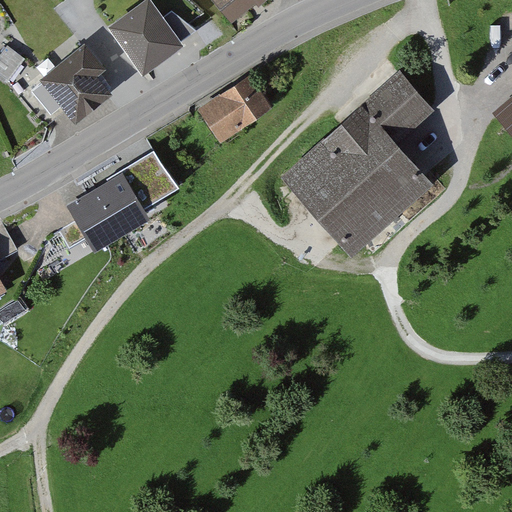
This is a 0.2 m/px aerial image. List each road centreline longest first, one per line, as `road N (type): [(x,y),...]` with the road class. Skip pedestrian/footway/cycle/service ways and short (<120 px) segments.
road 1 (track): [(426,0),(233,197),(121,291),(41,418),(51,511)]
road 2 (track): [(427,6),(463,164),(452,194),(390,255),(389,303),(426,357),(511,357)]
road 3 (tertiary): [(0,195),(343,0)]
